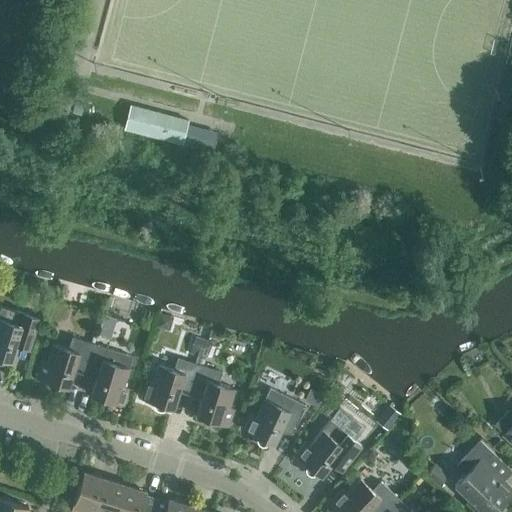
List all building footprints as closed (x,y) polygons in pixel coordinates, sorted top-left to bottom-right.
[(131,104),(124,129),(183,144),(189,119),(131,104)] [(55,287),(44,283),(42,290),(45,297),(52,299),(55,287)] [(29,349),(39,317),(1,305),(0,308),(0,363),(1,364),(4,363),(7,361),(8,359),(12,360),(17,345),(29,349)] [(160,313),(157,326),(170,330),(174,317),(160,313)] [(87,368),(95,343),(73,336),(69,348),(53,343),(47,361),(42,360),(37,376),(69,387),(76,364),(87,368)] [(123,385),(133,355),(95,343),(87,368),(99,372),(92,394),(124,404),(129,387),(123,385)] [(181,385),(192,389),(200,364),(178,357),(175,368),(159,363),(153,382),(147,380),(142,397),(153,401),(153,403),(154,405),(155,407),(156,409),(158,410),(160,410),(163,410),(165,409),(166,407),(167,405),(174,407),(181,385)] [(200,364),(192,389),(204,392),(197,414),(229,425),(234,408),(229,406),(235,387),(219,383),(223,371),(200,364)] [(318,405),(326,393),(315,386),(308,398),(318,405)] [(295,428),(307,404),(271,387),(257,415),(252,413),(244,429),(257,435),(257,437),(257,440),(259,443),(262,445),(266,445),(269,443),(270,441),(274,443),(284,422),(295,428)] [(390,404),(377,420),(388,429),(401,413),(390,404)] [(511,412),(509,410),(496,424),(505,432),(503,434),(511,442),(511,412)] [(330,419),(323,429),(311,444),(306,440),(295,454),(307,463),(306,465),(305,469),(307,472),(310,474),(313,475),(317,473),(318,472),(322,475),(336,457),(346,464),(362,444),(343,429),(330,419)] [(373,444),(387,429),(377,420),(363,435),(373,444)] [(477,511),(495,511),(502,506),(500,504),(511,491),(511,486),(504,479),(511,470),(480,440),(457,464),(466,473),(455,485),(470,499),(467,502),(477,511)] [(426,473),(438,485),(447,476),(435,464),(426,473)] [(396,492),(408,479),(398,469),(385,482),(396,492)] [(80,511),(94,511),(105,478),(84,471),(72,509),(80,511)] [(366,511),(372,507),(377,511),(383,511),(398,496),(381,480),(373,489),(361,477),(347,492),(343,488),(331,500),(343,511),(366,511)] [(116,511),(126,484),(105,478),(94,511),(116,511)] [(126,484),(116,511),(152,511),(155,502),(145,498),(147,491),(126,484)] [(0,511),(26,511),(29,505),(0,496),(0,511)] [(414,511),(398,496),(383,511),(414,511)] [(187,511),(190,504),(169,497),(166,505),(155,502),(152,511),(187,511)]
